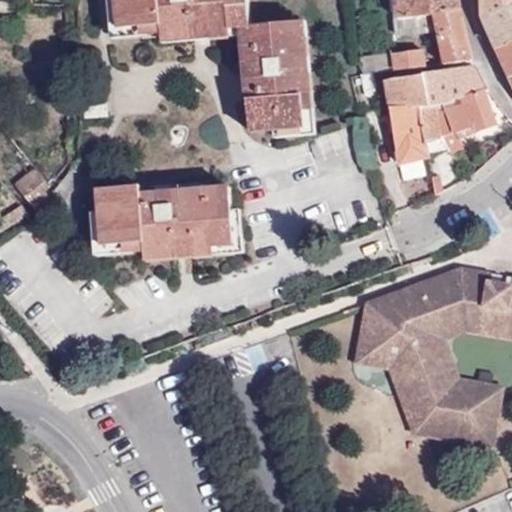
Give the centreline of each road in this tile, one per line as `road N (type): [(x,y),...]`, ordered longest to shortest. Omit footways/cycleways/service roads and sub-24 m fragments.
road 1 (tertiary): [(0,397),(35,396),(117,511)]
road 2 (residential): [(511,170),(475,198),(402,228)]
